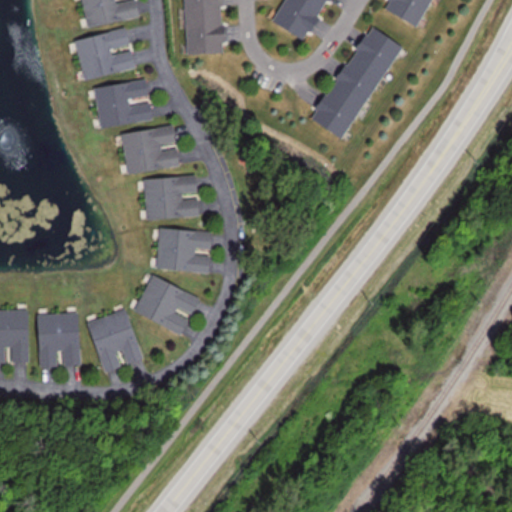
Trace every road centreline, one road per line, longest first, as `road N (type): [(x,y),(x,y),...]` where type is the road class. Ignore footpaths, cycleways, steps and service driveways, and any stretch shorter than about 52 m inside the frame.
road 1 (secondary): [(162,511),(360,261),(511,41)]
road 2 (residential): [(0,388),(104,390),(148,377),(191,340),(220,291),(226,256),(218,200),(154,66),(146,0)]
